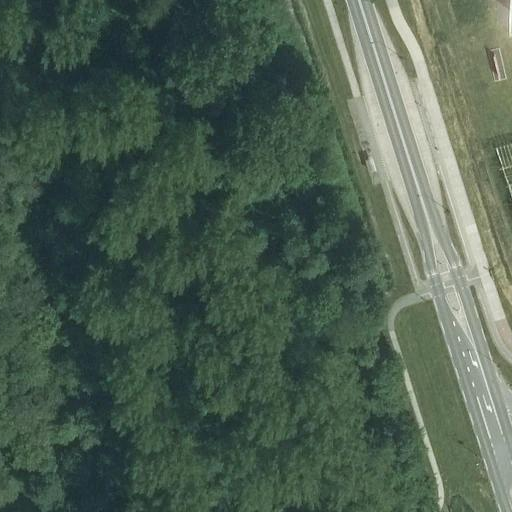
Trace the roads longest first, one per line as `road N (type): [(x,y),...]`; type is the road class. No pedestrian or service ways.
road 1 (secondary): [(416,185),(357,0)]
road 2 (secondary): [(469,347),(461,283),(416,185)]
road 3 (secondary): [(416,185),(438,290),(469,347)]
